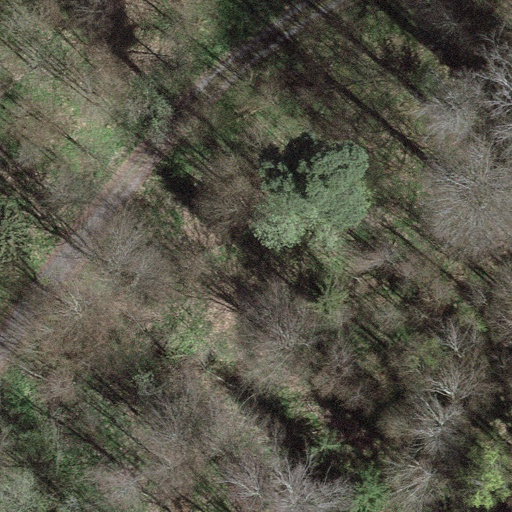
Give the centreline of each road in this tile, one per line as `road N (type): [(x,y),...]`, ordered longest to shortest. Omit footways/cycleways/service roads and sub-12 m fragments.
road 1 (track): [(0,357),(187,107)]
road 2 (track): [(324,0),(187,107)]
